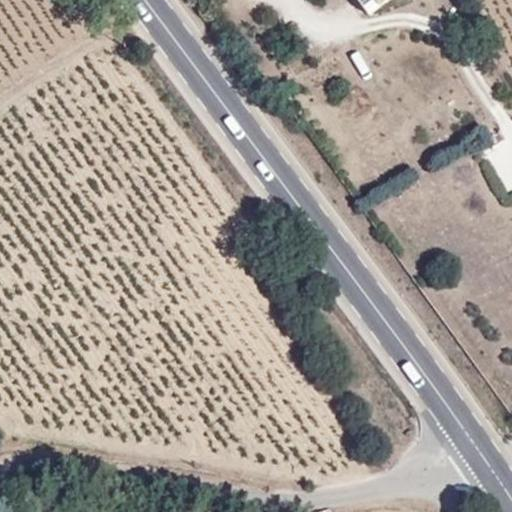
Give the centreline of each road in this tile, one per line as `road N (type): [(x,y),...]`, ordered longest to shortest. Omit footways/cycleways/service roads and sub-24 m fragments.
road 1 (primary): [(147,0),(478,445)]
road 2 (unclassified): [(478,445),(391,485),(317,497),(45,464),(0,469)]
